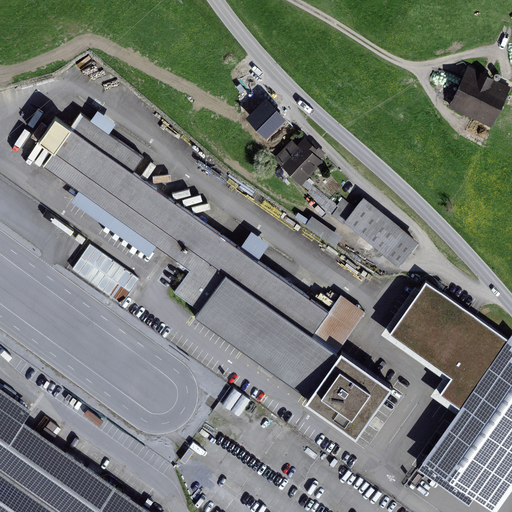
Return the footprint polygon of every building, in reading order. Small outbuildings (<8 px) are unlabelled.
[(467,69),(447,107),(490,129),(510,91),(467,69)] [(270,101),(244,119),(257,140),(284,122),(270,101)] [(89,120),(78,113),(66,129),(48,118),(30,140),(48,154),(39,166),(189,271),(172,297),(196,314),(192,321),(294,392),(328,354),(308,342),(326,312),(131,173),(142,158),(106,133),(114,124),(95,110),(89,120)] [(297,139),(272,161),(294,186),(319,164),(297,139)] [(354,206),(342,195),(336,202),(309,177),(302,185),(341,220),(354,206)] [(364,200),(343,224),(396,269),(416,244),(364,200)] [(306,223),(337,244),(343,234),(312,214),(306,223)] [(72,268),(123,302),(140,276),(90,242),(72,268)] [(388,338),(468,397),(418,469),(468,503),(473,496),(496,511),(511,489),(511,347),(506,343),(427,286),(388,338)] [(384,387),(335,353),(298,405),(347,439),(384,387)] [(0,511),(147,511),(19,421),(28,407),(0,389),(0,511)]
